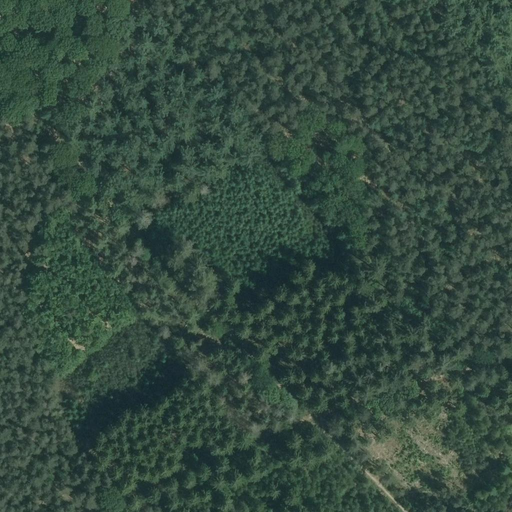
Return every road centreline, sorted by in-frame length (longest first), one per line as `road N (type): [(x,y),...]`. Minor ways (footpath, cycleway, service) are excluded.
road 1 (track): [(311,417),(163,261),(0,61)]
road 2 (track): [(84,511),(253,434),(311,417)]
road 3 (track): [(511,353),(450,366),(311,417)]
road 4 (track): [(311,417),(408,511)]
road 5 (track): [(422,0),(511,100)]
